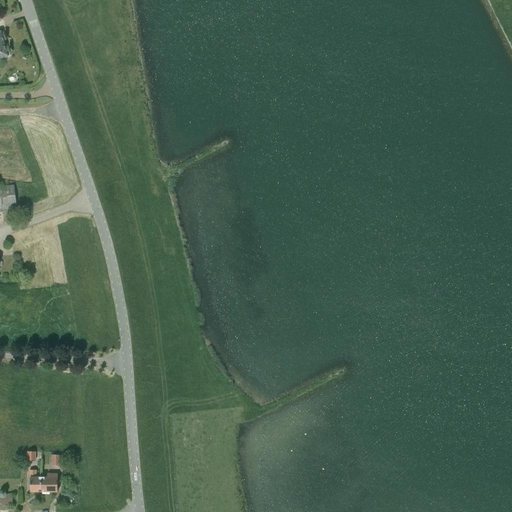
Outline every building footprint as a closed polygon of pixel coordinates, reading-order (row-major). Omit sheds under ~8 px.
[(0,208),(17,207),(14,186),(1,187),(0,187),(0,208)] [(27,452),(27,460),(35,460),(35,452),(27,452)] [(59,465),(60,455),(52,455),(52,465),(59,465)] [(30,492),(41,492),(41,477),(36,477),(36,470),(29,470),(29,477),(30,477),(30,492)] [(57,474),(47,474),(47,477),(41,477),(41,492),(57,492),(57,474)] [(0,495),(0,503),(3,504),(3,506),(12,505),(12,496),(0,495)]
